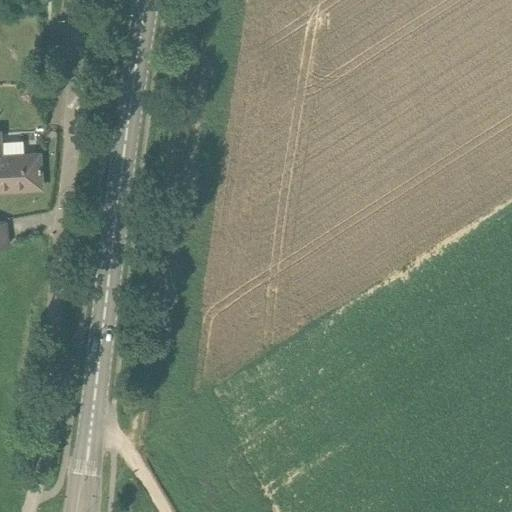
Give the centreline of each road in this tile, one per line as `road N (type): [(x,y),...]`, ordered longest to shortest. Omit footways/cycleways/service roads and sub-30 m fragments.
road 1 (unclassified): [(33,497),(52,410),(73,0)]
road 2 (tertiary): [(92,431),(147,0)]
